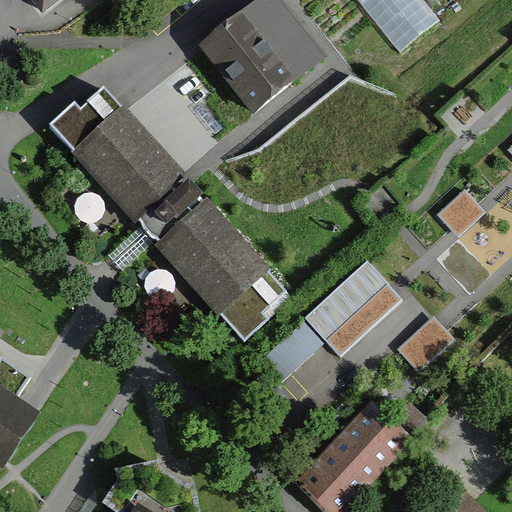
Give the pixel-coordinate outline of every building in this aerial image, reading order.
[(35,0),(45,11),(57,0),(35,0)] [(262,0),(235,22),(203,47),(254,112),(322,58),(275,0),(262,0)] [(423,0),(359,0),(402,54),(442,22),(423,0)] [(461,134),(486,114),(470,93),(445,113),(461,134)] [(50,130),(136,229),(143,223),(151,233),(160,243),(156,246),(240,343),(273,314),(267,308),(282,296),(109,94),(84,115),(77,107),(50,130)] [(465,190),(437,215),(459,238),(486,213),(465,190)] [(368,268),(310,321),(326,339),(337,330),(354,349),(383,323),(365,304),(385,286),(368,268)] [(433,317),(398,349),(419,372),(455,340),(433,317)] [(287,380),(327,343),(306,322),(267,358),(287,380)] [(0,462),(2,464),(35,416),(23,408),(12,400),(27,378),(0,359),(0,462)] [(295,485),(323,511),(341,511),(425,426),(407,409),(391,425),(371,406),(295,485)] [(199,511),(194,488),(158,463),(124,470),(101,507),(109,511),(199,511)] [(480,511),(466,498),(452,511),(480,511)]
